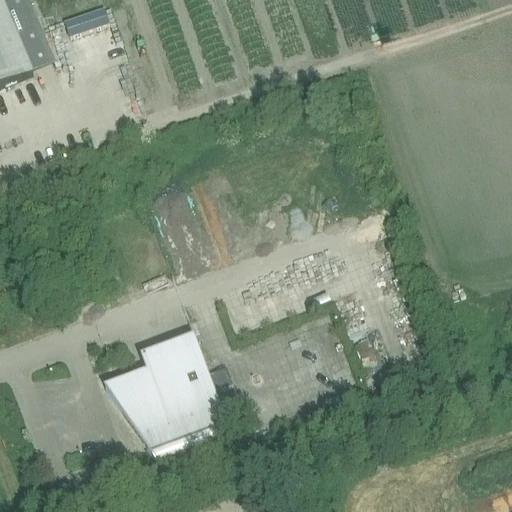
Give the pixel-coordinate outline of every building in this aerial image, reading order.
[(26,0),(0,0),(0,91),(55,69),(26,0)] [(93,39),(94,32),(93,25),(91,22),(88,19),(82,16),(76,15),(71,15),(64,19),(62,22),(60,25),(59,32),(60,39),(63,45),(69,49),(74,50),(80,50),(83,49),(88,46),(91,42),(93,39)] [(342,324),(348,344),(366,338),(360,319),(342,324)] [(142,362),(149,382),(110,397),(107,393),(105,393),(148,453),(156,465),(229,438),(194,343),(192,344),(194,348),(145,366),(143,362),(142,362)] [(366,344),(349,347),(354,371),(371,367),(366,344)]
